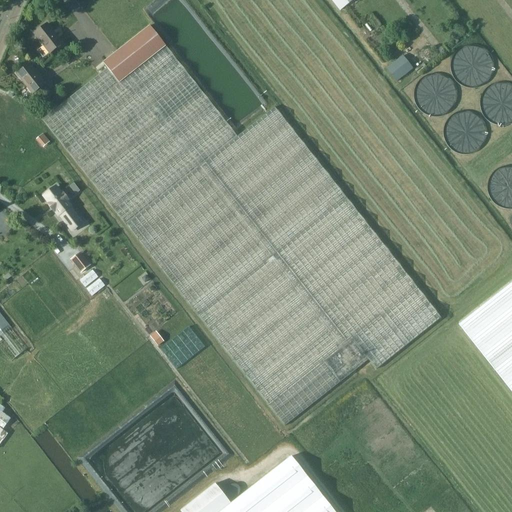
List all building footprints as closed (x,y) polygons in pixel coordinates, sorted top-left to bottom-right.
[(330,0),(340,11),(353,0),(330,0)] [(34,34),(50,55),(63,45),(47,24),(34,34)] [(117,51),(103,63),(107,68),(119,84),(166,47),(149,26),(117,51)] [(284,426),(368,360),(433,309),(430,304),(333,182),(305,146),(275,108),(274,108),(273,109),(237,137),(166,47),(119,84),(107,68),(42,120),(284,426)] [(412,69),(407,62),(402,56),(387,69),(397,81),(412,69)] [(16,74),(33,95),(46,85),(30,64),(16,74)] [(36,140),(40,144),(46,139),(43,134),(36,140)] [(47,194),(44,196),(50,204),(48,205),(53,212),(55,210),(58,215),(60,214),(66,223),(69,221),(75,229),(82,224),(69,207),(70,206),(66,201),(68,200),(63,194),(62,195),(56,187),(53,189),(46,194),(47,194)] [(71,260),(80,273),(87,267),(87,268),(88,267),(87,267),(78,255),(77,255),(71,260)] [(511,392),(511,281),(458,324),(511,392)] [(0,346),(12,361),(28,349),(0,313),(0,346)] [(160,338),(154,342),(158,347),(164,342),(160,338)] [(0,444),(8,434),(2,430),(13,415),(0,405),(0,444)] [(334,511),(291,457),(230,504),(215,484),(180,511),(181,511),(334,511)]
